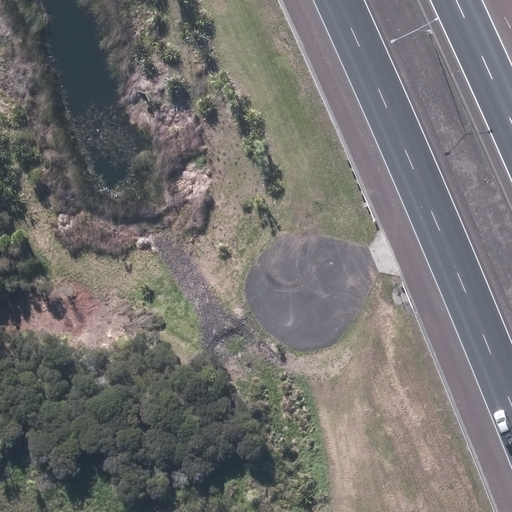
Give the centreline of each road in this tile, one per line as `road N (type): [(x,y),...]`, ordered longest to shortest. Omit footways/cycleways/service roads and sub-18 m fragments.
road 1 (motorway): [(511,410),(334,0)]
road 2 (unknown): [(0,336),(77,341),(119,366),(160,511)]
road 3 (motorway): [(439,0),(511,150)]
